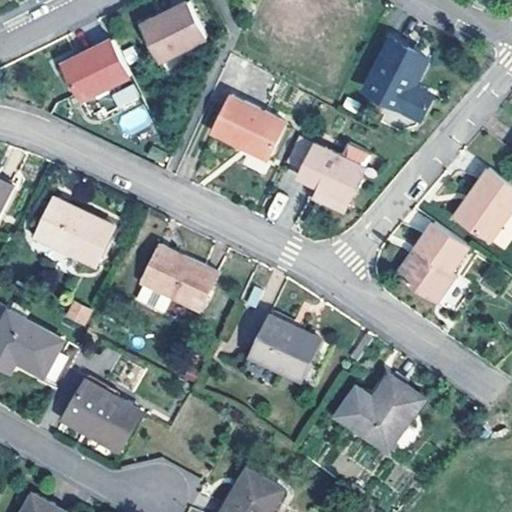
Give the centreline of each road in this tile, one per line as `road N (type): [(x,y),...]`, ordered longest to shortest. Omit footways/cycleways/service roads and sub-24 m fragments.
road 1 (residential): [(327,273),(70,142),(0,120)]
road 2 (residential): [(327,273),(511,58)]
road 3 (residential): [(511,400),(327,273)]
road 4 (residential): [(139,503),(0,420)]
